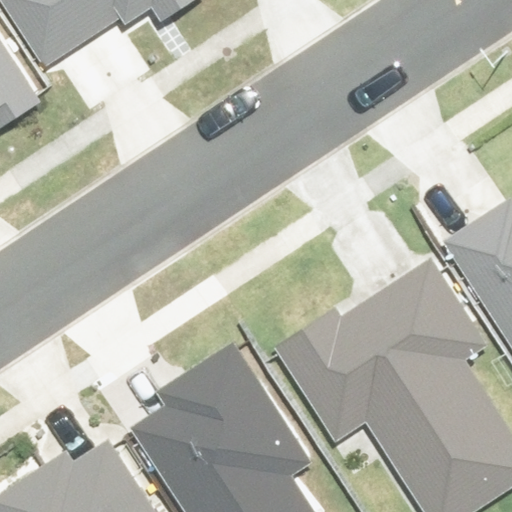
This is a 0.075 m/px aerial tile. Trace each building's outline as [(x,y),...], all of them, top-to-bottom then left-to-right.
[(3,0),(47,66),(149,0),(152,0),(159,9),(172,0),(3,0)] [(0,113),(32,93),(0,44),(0,113)] [(511,210),(457,245),(511,331),(511,210)] [(488,347),(441,264),(289,352),(343,447),(380,426),(428,511),(477,511),(511,492),(511,428),(471,357),(488,347)] [(191,377),(173,388),(180,399),(142,421),(168,466),(154,473),(178,511),(336,511),(234,333),(182,362),(191,377)] [(160,511),(113,437),(3,507),(5,511),(160,511)]
